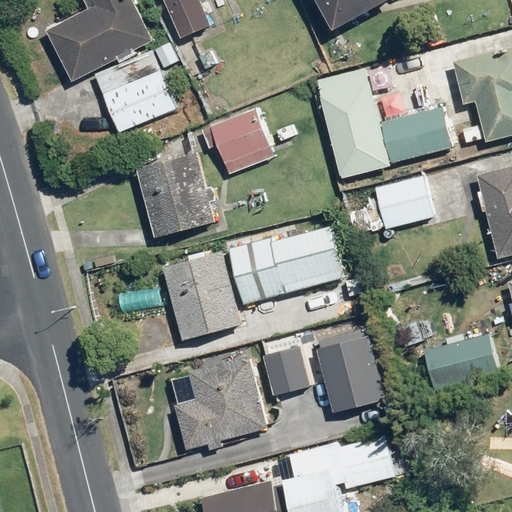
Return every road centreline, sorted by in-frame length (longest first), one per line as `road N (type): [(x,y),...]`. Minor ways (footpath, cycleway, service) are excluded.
road 1 (residential): [(96,511),(45,313)]
road 2 (residential): [(45,313),(0,162)]
